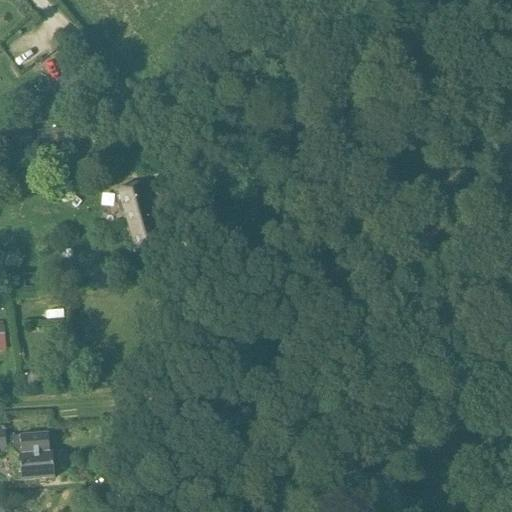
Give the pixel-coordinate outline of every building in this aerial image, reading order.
[(100,96),(86,107),(97,123),(111,112),(100,96)] [(29,134),(19,134),(20,145),(30,144),(29,134)] [(147,183),(117,192),(134,253),(165,245),(147,183)] [(117,267),(88,271),(91,289),(120,285),(117,267)] [(26,392),(47,390),(46,374),(25,376),(26,392)] [(49,435),(10,438),(12,452),(19,457),(22,482),(56,479),(54,454),(50,455),(49,435)]
